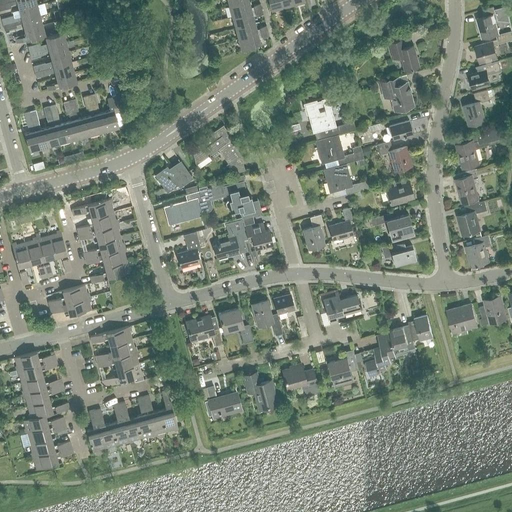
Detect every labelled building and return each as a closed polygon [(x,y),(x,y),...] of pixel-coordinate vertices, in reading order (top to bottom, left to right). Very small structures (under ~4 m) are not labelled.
[(0,10),(11,8),(10,5),(15,4),(17,3),(19,10),(37,5),(35,0),(15,0),(0,4),(0,10)] [(251,7),(249,0),(229,6),(232,17),(252,11),(251,7)] [(271,10),(283,7),(280,0),(268,0),(271,10)] [(1,19),(3,25),(40,15),(37,5),(19,10),(21,16),(19,17),(14,18),(13,16),(1,19)] [(498,21),(510,21),(507,6),(495,9),(494,6),(482,9),(484,16),(476,19),(481,38),(500,34),(499,33),(496,20),(498,19),(498,21)] [(252,11),(232,17),(235,28),(255,22),(253,16),(252,11)] [(4,31),(5,31),(16,27),(16,25),(21,24),(21,23),(23,23),(24,29),(42,25),(40,15),(3,25),(4,31)] [(255,22),(235,28),(238,39),(258,33),(257,30),(255,22)] [(16,43),(45,35),(42,25),(24,29),(26,36),(24,37),(24,36),(15,39),(16,43)] [(492,41),(475,46),(480,63),(497,58),(494,45),(511,39),(511,32),(511,31),(496,35),(497,40),(493,41),(492,41)] [(63,32),(46,37),(45,37),(47,44),(45,45),(45,44),(40,46),(39,43),(27,46),(29,52),(66,42),(63,32)] [(258,33),(238,39),(241,50),(256,46),(261,45),(258,33)] [(404,70),(418,66),(412,45),(403,48),(401,40),(389,43),(393,59),(401,57),(404,70)] [(31,58),(43,55),(42,53),(47,51),(49,50),(51,57),(69,52),(66,42),(29,52),(31,58)] [(33,66),(34,72),(71,62),(69,52),(51,57),(52,64),(50,64),(45,65),(45,63),(33,66)] [(482,71),(469,74),(473,89),(490,84),(487,75),(501,71),(499,60),(481,65),(482,71)] [(71,62),(34,72),(36,78),(48,75),(47,72),(52,71),(54,70),(56,77),(74,72),(71,62)] [(47,86),(48,89),(48,90),(77,82),(74,72),(56,77),(57,83),(55,84),(47,86)] [(414,105),(407,82),(400,84),(398,77),(380,82),(381,88),(383,89),(382,91),(384,98),(390,96),(394,110),(414,105)] [(156,92),(160,101),(166,99),(162,90),(161,89),(160,90),(160,91),(156,92)] [(487,89),(474,93),(476,102),(463,106),(468,125),(485,121),(480,102),(490,100),(487,89)] [(94,93),(88,95),(99,132),(109,129),(104,111),(97,113),(96,111),(97,111),(95,106),(98,105),(94,93)] [(90,115),(84,117),(89,135),(99,132),(88,95),(83,97),(86,109),(88,108),(90,113),(90,115)] [(116,96),(107,98),(109,108),(110,108),(110,110),(104,111),(109,129),(119,127),(115,114),(121,112),(116,96)] [(328,97),(305,103),(313,132),(315,132),(317,139),(330,136),(338,134),(356,129),(353,121),(336,126),(330,105),(328,97)] [(75,99),(69,100),(79,137),(89,135),(84,117),(77,118),(77,116),(76,111),(78,111),(75,99)] [(71,120),(64,122),(69,140),(79,137),(69,100),(63,102),(66,114),(69,113),(70,118),(71,120)] [(55,104),(49,106),(59,143),(69,140),(64,122),(58,124),(57,122),(56,117),(58,116),(55,104)] [(51,126),(44,128),(49,145),(59,143),(49,106),(43,107),(47,119),(49,119),(50,124),(51,124),(51,126)] [(35,110),(29,111),(39,148),(49,145),(44,128),(38,129),(37,127),(38,127),(36,122),(39,122),(35,110)] [(29,111),(24,113),(27,125),(29,124),(31,129),(31,131),(24,133),(29,151),(39,148),(29,111)] [(389,126),(392,139),(413,134),(409,120),(389,126)] [(383,129),(382,122),(368,126),(369,132),(383,129)] [(232,174),(237,172),(244,167),(237,157),(239,156),(233,148),(236,146),(226,133),(227,132),(223,126),(192,148),(196,163),(219,147),(229,162),(226,165),(232,174)] [(458,139),(460,145),(455,147),(461,167),(478,162),(473,142),(478,141),(479,144),(501,138),(498,128),(458,139)] [(315,140),(318,153),(321,163),(337,159),(338,165),(346,163),(356,160),(363,158),(361,150),(360,145),(352,148),(353,153),(344,155),(338,134),(330,136),(317,139),(315,140)] [(390,141),(376,144),(379,155),(389,152),(394,170),(411,166),(406,146),(392,150),(390,141)] [(370,147),(362,150),(364,156),(372,153),(370,147)] [(363,158),(356,160),(357,167),(365,164),(363,158)] [(44,168),(43,161),(33,164),(35,170),(44,168)] [(191,178),(191,177),(180,161),(169,169),(167,167),(156,174),(167,191),(178,183),(180,186),(191,178)] [(323,169),(326,182),(329,192),(345,188),(346,194),(371,187),(369,179),(352,184),(346,163),(338,165),(323,169)] [(477,176),(475,169),(457,174),(458,180),(454,182),(459,201),(477,197),(472,177),(477,176)] [(198,188),(199,191),(205,213),(208,212),(210,211),(211,210),(212,208),(212,206),(212,204),(210,199),(218,197),(229,194),(231,199),(229,200),(228,200),(228,201),(227,201),(227,202),(226,202),(226,203),(226,204),(226,205),(226,206),(227,206),(227,207),(228,207),(228,208),(229,208),(230,208),(231,208),(231,210),(230,210),(230,212),(238,210),(239,211),(239,210),(241,209),(243,218),(260,213),(257,201),(253,203),(252,201),(251,196),(249,197),(247,192),(246,192),(243,181),(245,181),(243,175),(229,178),(230,183),(225,184),(207,189),(207,186),(198,188)] [(414,198),(413,197),(412,191),(409,182),(405,184),(405,182),(404,179),(404,178),(392,181),(394,187),(386,189),(386,190),(380,191),(383,201),(389,199),(391,206),(402,202),(402,201),(414,198)] [(164,207),(169,224),(202,215),(201,214),(205,213),(199,191),(198,191),(192,193),(185,195),(187,201),(172,205),(172,204),(170,204),(170,205),(164,207)] [(113,202),(112,198),(71,209),(73,215),(86,212),(86,210),(89,209),(91,217),(113,211),(111,203),(113,202)] [(475,213),(487,210),(484,201),(466,206),(468,213),(457,216),(463,235),(480,230),(475,213)] [(349,207),(347,208),(342,209),(345,221),(329,225),(333,240),(353,235),(357,234),(355,226),(351,228),(350,224),(354,223),(349,207)] [(77,228),(78,234),(118,223),(117,219),(115,220),(113,211),(91,217),(93,225),(90,226),(90,224),(77,228)] [(312,227),(303,229),(308,249),(324,244),(319,225),(323,224),(320,214),(310,217),(312,227)] [(408,235),(407,229),(411,227),(408,214),(386,220),(392,239),(408,235)] [(383,215),(368,219),(370,226),(384,222),(383,215)] [(252,216),(243,218),(244,225),(254,223),(252,216)] [(118,223),(78,234),(80,240),(93,236),(92,234),(96,234),(98,241),(120,236),(117,227),(119,227),(118,223)] [(255,248),(272,243),(269,229),(261,231),(258,224),(245,227),(248,239),(249,241),(253,240),(255,248)] [(65,272),(71,270),(61,230),(56,231),(57,233),(49,235),(55,257),(62,255),(63,259),(62,259),(65,272)] [(227,255),(239,252),(238,248),(245,246),(244,243),(244,240),(241,231),(233,233),(234,237),(216,242),(217,245),(214,245),(217,255),(227,253),(227,255)] [(36,237),(47,277),(53,275),(49,262),(48,263),(47,259),(55,257),(49,235),(41,238),(40,236),(39,232),(35,233),(36,237)] [(197,252),(201,251),(196,232),(184,235),(185,240),(188,250),(177,253),(181,268),(200,263),(197,252)] [(474,238),(475,243),(475,244),(466,247),(471,266),(488,261),(484,247),(491,245),(488,234),(481,236),(477,237),(474,238)] [(83,252),(85,258),(125,247),(124,243),(122,244),(120,236),(98,241),(100,249),(97,250),(96,249),(83,252)] [(33,240),(24,242),(30,264),(38,262),(39,265),(37,266),(41,278),(47,277),(36,237),(32,238),(33,240)] [(395,265),(416,259),(412,245),(405,247),(403,241),(381,247),(384,258),(392,256),(395,265)] [(30,264),(24,242),(16,244),(16,242),(11,244),(22,284),(28,282),(25,269),(23,269),(22,266),(30,264)] [(125,247),(85,258),(86,264),(99,260),(99,259),(102,258),(104,266),(126,260),(124,251),(126,251),(125,247)] [(91,283),(105,279),(131,272),(130,268),(128,268),(126,260),(104,266),(106,274),(103,274),(103,273),(90,276),(91,283)] [(61,298),(48,301),(49,307),(89,296),(88,293),(87,293),(84,285),(62,290),(65,299),(61,300),(61,298)] [(361,310),(358,300),(357,294),(339,299),(338,292),(335,293),(335,296),(323,299),(330,324),(337,322),(336,317),(361,310)] [(278,314),(280,319),(287,317),(286,312),(294,309),(290,293),(274,298),(278,314)] [(49,307),(51,314),(64,310),(64,309),(67,308),(69,316),(91,309),(89,301),(91,300),(89,296),(49,307)] [(479,309),(482,319),(488,317),(490,323),(506,319),(500,296),(484,300),(486,308),(479,309)] [(275,336),(282,334),(283,334),(277,313),(271,315),(267,300),(252,304),(258,327),(272,323),(275,336)] [(453,332),(477,326),(471,304),(447,310),(453,332)] [(243,343),(252,341),(253,341),(249,324),(243,326),(238,308),(219,313),(223,327),(224,331),(239,327),(243,343)] [(415,320),(409,322),(408,322),(413,340),(420,338),(420,341),(433,337),(426,312),(413,315),(415,320)] [(297,317),(300,330),(306,329),(303,315),(297,317)] [(209,316),(186,322),(191,340),(211,334),(215,346),(217,346),(223,344),(220,333),(219,328),(218,328),(213,330),(209,316)] [(130,326),(90,337),(92,343),(105,339),(104,338),(107,337),(110,345),(131,339),(129,330),(131,330),(130,326)] [(390,331),(396,353),(415,348),(411,335),(406,337),(403,326),(389,330),(390,331)] [(396,353),(390,331),(377,335),(380,346),(373,348),(376,359),(365,362),(369,376),(380,373),(380,370),(387,368),(385,362),(391,360),(390,355),(396,353)] [(95,355),(97,361),(137,350),(136,347),(134,347),(131,339),(110,345),(112,353),(108,353),(108,352),(95,355)] [(346,357),(329,362),(335,384),(343,382),(343,383),(353,380),(351,371),(358,369),(357,363),(355,354),(353,349),(351,350),(345,352),(346,357)] [(137,350),(97,361),(98,367),(111,364),(111,362),(114,361),(116,369),(138,363),(136,355),(138,354),(137,350)] [(39,360),(36,351),(15,357),(17,366),(15,366),(16,370),(56,360),(54,354),(41,357),(42,359),(39,360)] [(19,374),(21,382),(43,376),(41,368),(44,367),(45,369),(58,365),(56,360),(16,370),(17,374),(19,374)] [(102,380),(103,386),(134,378),(142,375),(143,375),(142,371),(140,371),(138,363),(116,369),(118,377),(115,378),(115,376),(102,380)] [(313,369),(307,371),(303,372),(301,363),(289,367),(290,369),(282,371),(287,388),(300,384),(301,386),(303,389),(304,391),(306,393),(309,395),(319,393),(316,381),(313,369)] [(270,380),(260,383),(257,371),(243,375),(248,392),(254,390),(259,408),(277,403),(270,380)] [(21,391),(22,395),(63,384),(61,378),(48,381),(48,383),(45,384),(43,376),(21,382),(23,390),(21,391)] [(25,398),(28,406),(50,400),(47,392),(51,392),(51,393),(64,390),(63,384),(22,395),(23,398),(25,398)] [(221,412),(221,415),(240,409),(240,410),(241,410),(236,392),(217,397),(214,386),(207,388),(210,399),(204,401),(208,416),(213,414),(214,414),(221,412)] [(168,407),(159,409),(165,431),(174,429),(174,431),(178,430),(176,421),(182,419),(178,403),(172,405),(168,390),(161,391),(165,404),(167,404),(168,407)] [(149,395),(143,396),(154,436),(158,435),(157,433),(165,431),(159,409),(151,412),(150,408),(152,408),(149,395)] [(143,414),(135,416),(141,438),(150,435),(150,437),(154,436),(143,396),(137,398),(141,411),(142,411),(143,414)] [(45,415),(67,409),(69,408),(67,402),(55,406),(55,407),(52,408),(50,400),(28,406),(30,414),(28,415),(29,419),(45,415)] [(124,401),(119,403),(130,443),(133,442),(133,440),(141,438),(135,416),(127,418),(126,415),(128,414),(124,401)] [(119,420),(111,423),(117,444),(125,442),(126,444),(130,443),(119,403),(113,405),(116,418),(118,417),(119,420)] [(100,408),(95,410),(105,450),(109,448),(109,447),(117,444),(111,423),(103,425),(102,421),(104,421),(100,408)] [(95,410),(88,411),(92,424),(94,424),(95,427),(86,429),(92,451),(101,449),(102,451),(105,450),(95,410)] [(47,423),(45,415),(29,419),(23,420),(26,429),(24,429),(25,433),(65,422),(63,417),(50,420),(51,422),(47,423)] [(28,437),(30,445),(52,439),(50,431),(53,430),(53,432),(66,428),(65,422),(25,433),(26,437),(28,437)] [(57,446),(54,447),(52,439),(30,445),(32,453),(30,454),(31,458),(71,447),(70,441),(57,444),(57,446)] [(37,470),(58,464),(56,455),(59,454),(60,456),(73,453),(71,447),(31,458),(32,461),(34,461),(37,470)]
